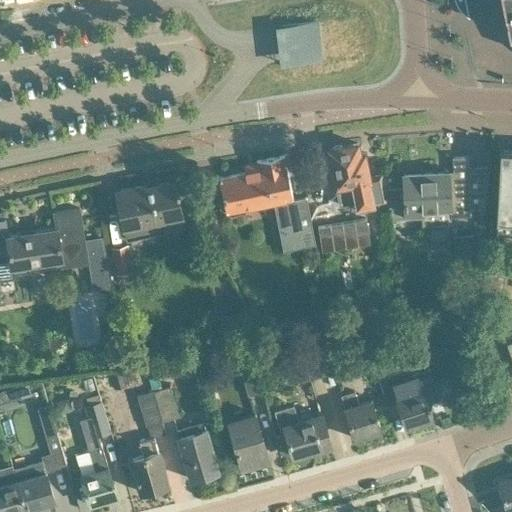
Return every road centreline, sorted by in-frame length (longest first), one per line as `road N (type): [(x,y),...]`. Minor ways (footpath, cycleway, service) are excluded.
road 1 (unclassified): [(0,160),(266,110),(420,97)]
road 2 (residential): [(229,511),(440,449)]
road 3 (unclassified): [(175,0),(0,34)]
